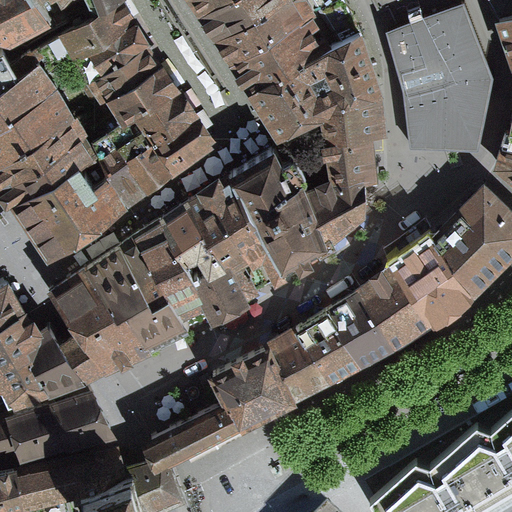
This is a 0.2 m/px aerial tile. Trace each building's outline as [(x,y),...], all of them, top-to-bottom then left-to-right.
[(39,4),(35,0),(0,0),(0,47),(49,23),(39,4)] [(160,62),(123,0),(115,0),(96,10),(56,32),(71,57),(85,49),(99,71),(81,82),(94,102),(103,97),(160,62)] [(91,0),(96,10),(115,0),(91,0)] [(185,0),(196,14),(220,0),(185,0)] [(212,41),(282,0),(220,0),(196,14),(212,41)] [(228,64),(339,0),(282,0),(212,41),(228,64)] [(247,94),(360,30),(342,0),(339,0),(228,64),(236,77),(235,78),(241,89),(243,88),(247,94)] [(466,0),(452,0),(387,24),(403,82),(410,129),(410,142),(480,144),(494,71),(466,0)] [(511,2),(494,7),(508,56),(511,55),(511,2)] [(375,174),(374,136),(388,135),(382,91),(364,38),(360,30),(247,94),(276,140),(321,120),(329,178),(375,174)] [(2,52),(0,53),(0,88),(16,78),(2,52)] [(124,205),(99,163),(104,160),(85,132),(38,61),(16,78),(0,88),(0,202),(3,207),(7,204),(45,260),(124,205)] [(190,102),(160,62),(103,97),(114,114),(116,117),(125,111),(140,134),(190,102)] [(213,137),(190,102),(140,134),(125,111),(116,117),(114,114),(85,132),(104,160),(99,163),(124,205),(168,172),(169,174),(210,145),(207,141),(213,137)] [(511,137),(510,137),(505,135),(494,172),(511,187),(511,137)] [(272,149),(230,174),(284,274),(295,268),(299,276),(312,268),(308,261),(317,255),(318,259),(335,249),(332,243),(328,247),(307,189),(293,161),(282,168),(272,149)] [(198,193),(189,199),(247,299),(259,293),(256,288),(269,280),(273,287),(286,280),(284,274),(230,174),(226,168),(195,187),(198,193)] [(319,183),(307,189),(328,247),(332,243),(366,217),(365,183),(377,182),(375,174),(329,178),(319,183)] [(457,208),(431,235),(471,298),(478,291),(511,257),(511,211),(482,181),(457,208)] [(189,199),(160,218),(205,314),(210,325),(249,304),(247,299),(189,199)] [(160,218),(134,234),(184,326),(194,320),(205,314),(160,218)] [(388,260),(389,263),(425,326),(433,321),(436,326),(471,298),(431,235),(428,231),(424,234),(388,260)] [(134,234),(86,266),(116,321),(124,317),(149,350),(187,331),(184,326),(134,234)] [(389,263),(357,287),(393,348),(425,326),(389,263)] [(86,266),(45,292),(68,329),(74,337),(103,373),(118,365),(120,368),(131,363),(130,361),(150,352),(149,350),(124,317),(116,321),(86,266)] [(0,276),(0,316),(21,305),(4,275),(0,276)] [(357,287),(326,306),(360,367),(393,348),(357,287)] [(9,408),(47,393),(27,355),(47,343),(39,330),(27,313),(21,305),(0,316),(0,394),(2,393),(9,408)] [(326,306),(294,326),(328,385),(360,367),(326,306)] [(47,343),(27,355),(47,393),(82,383),(60,346),(48,324),(39,330),(47,343)] [(294,326),(268,341),(295,401),(328,385),(294,326)] [(97,375),(103,373),(74,337),(72,338),(65,343),(60,346),(82,383),(88,379),(92,377),(97,375)] [(221,401),(237,430),(240,434),(297,405),(295,401),(268,341),(207,373),(221,401)] [(92,391),(52,403),(68,450),(116,438),(92,391)] [(146,437),(138,440),(148,460),(152,469),(167,462),(169,465),(172,462),(237,430),(221,401),(146,437)] [(68,450),(52,403),(0,415),(0,451),(15,450),(20,462),(68,450)] [(417,456),(371,497),(379,511),(511,511),(511,407),(491,426),(478,421),(430,462),(417,456)] [(83,456),(70,459),(80,492),(81,498),(132,480),(127,467),(120,445),(83,456)] [(80,492),(70,459),(68,453),(16,466),(23,508),(80,492)] [(152,469),(148,460),(143,462),(133,465),(127,467),(132,480),(141,511),(144,511),(149,510),(160,506),(183,497),(169,465),(167,462),(152,469)] [(23,511),(23,508),(16,466),(0,469),(0,504),(1,511),(23,511)] [(141,511),(132,480),(81,498),(84,511),(141,511)]
